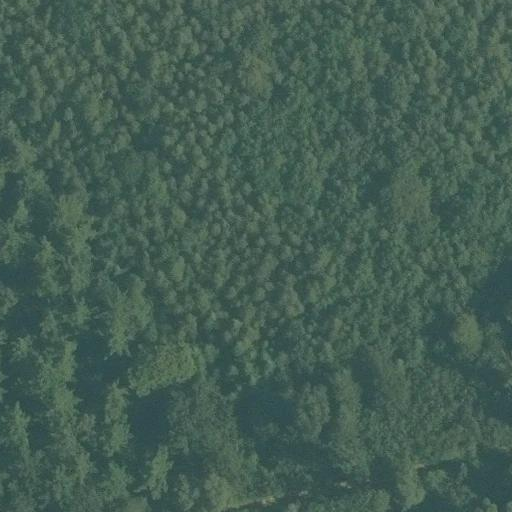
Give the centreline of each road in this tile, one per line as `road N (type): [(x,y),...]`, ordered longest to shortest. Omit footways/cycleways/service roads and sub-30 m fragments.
road 1 (track): [(130,511),(0,307)]
road 2 (track): [(296,511),(511,473)]
